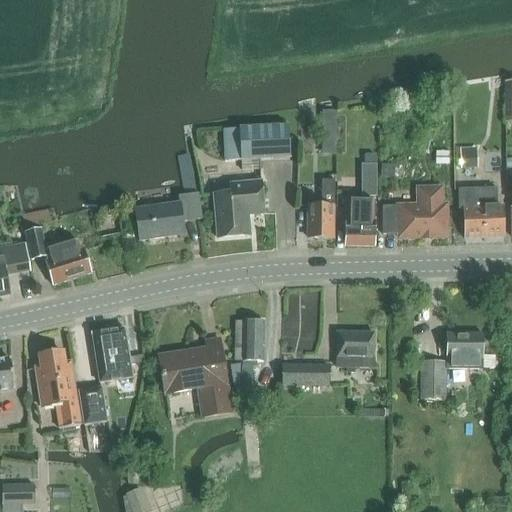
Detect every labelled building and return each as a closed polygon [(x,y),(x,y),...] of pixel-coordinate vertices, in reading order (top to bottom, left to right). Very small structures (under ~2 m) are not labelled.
[(437,115),(446,115),(447,89),(438,89),(437,115)] [(323,113),(323,127),(336,128),(336,113),(323,113)] [(242,163),(292,160),(290,127),(241,129),(242,162),(242,163)] [(241,129),(224,130),(225,163),(242,162),(241,129)] [(475,149),(460,149),(461,169),(476,169),(475,149)] [(450,153),(437,153),(437,165),(450,164),(450,153)] [(395,166),(382,166),(382,177),(395,177),(395,166)] [(365,167),(362,167),(362,197),(377,197),(377,167),(375,167),(365,167)] [(322,182),(321,208),(309,208),(308,239),(332,240),(332,208),(334,208),(334,182),(322,182)] [(250,236),(248,216),(264,215),(262,183),(231,185),(232,194),(215,195),(218,239),(250,236)] [(399,236),(399,240),(448,239),(447,207),(443,207),(442,190),(418,190),(419,207),(383,208),(383,236),(399,236)] [(464,240),(503,239),(502,207),(496,207),(496,190),(457,191),(458,210),(463,210),(464,240)] [(180,203),(135,210),(140,242),(177,237),(176,230),(185,228),(184,223),(202,220),(198,195),(179,198),(180,203)] [(351,200),(345,205),(344,245),(373,246),(375,202),(351,200)] [(47,224),(50,239),(79,233),(78,226),(70,227),(68,220),(47,224)] [(39,231),(26,234),(31,261),(46,258),(42,246),(39,231)] [(59,241),(42,246),(46,258),(47,261),(45,262),(53,286),(91,273),(83,250),(81,251),(78,241),(61,247),(59,241)] [(7,275),(30,271),(26,244),(0,248),(0,293),(10,291),(7,275)] [(244,322),(243,362),(254,362),(264,363),(265,322),(244,322)] [(125,330),(92,335),(92,336),(100,384),(133,379),(125,331),(126,331),(125,330)] [(356,367),(373,368),(374,334),(338,333),(337,368),(346,369),(346,374),(356,374),(356,367)] [(445,371),(482,372),(482,335),(445,334),(445,364),(426,364),(425,400),(445,400),(445,371)] [(202,418),(232,412),(218,338),(205,340),(206,348),(159,356),(164,394),(197,388),(202,418)] [(42,367),(35,368),(41,409),(57,407),(60,430),(81,426),(71,363),(66,363),(64,352),(41,356),(42,367)] [(331,366),(332,355),(307,354),(306,365),(331,366)] [(0,393),(15,391),(10,360),(0,361),(0,393)] [(243,364),(230,366),(235,390),(242,389),(243,364)] [(283,387),(328,388),(328,367),(283,367),(283,387)] [(102,389),(79,393),(84,426),(107,423),(102,389)] [(137,473),(129,473),(129,485),(137,485),(137,473)] [(34,486),(1,486),(2,506),(21,505),(34,505),(34,486)] [(127,497),(124,498),(126,511),(148,511),(140,490),(126,495),(127,497)]
